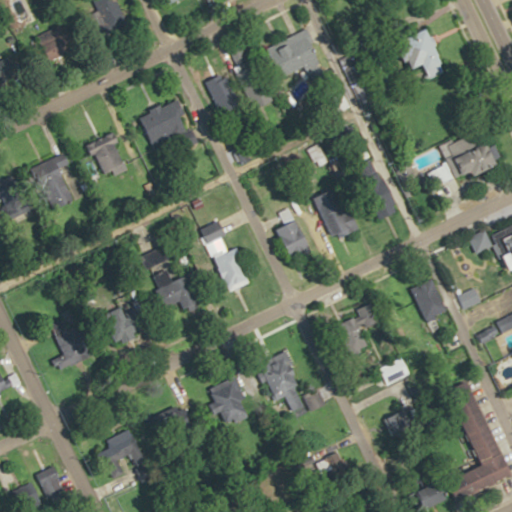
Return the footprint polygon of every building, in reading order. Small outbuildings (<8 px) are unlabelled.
[(36,43),(59,59),(72,39),(50,24),(36,43)] [(430,29),(401,43),(414,71),(426,65),(432,77),(449,69),(430,29)] [(269,45),(279,81),(323,68),(312,32),(269,45)] [(361,63),(346,68),(351,83),(366,78),(361,63)] [(275,99),(257,68),(242,77),(260,108),(275,99)] [(222,115),(242,106),(235,91),(215,100),(222,115)] [(141,115),(156,151),(192,135),(178,100),(141,115)] [(114,135),(89,144),(97,167),(122,159),(114,135)] [(445,147),(457,180),(504,163),(496,142),(481,148),(477,135),(445,147)] [(0,198),(9,218),(29,209),(18,182),(0,190),(0,198)] [(353,231),(332,190),(314,199),(335,240),(353,231)] [(511,231),(508,223),(470,238),(476,253),(496,245),(505,268),(511,265),(511,231)] [(192,276),(172,281),(170,274),(158,277),(165,308),(182,303),(184,312),(200,308),(192,276)] [(365,316),(359,305),(338,315),(350,338),(380,323),(375,311),(365,316)] [(59,371),(88,358),(75,328),(56,336),(64,354),(54,359),(59,371)] [(299,381),(287,351),(271,357),(283,388),(299,381)] [(237,377),(211,388),(226,425),(252,415),(237,377)] [(485,466),(451,480),(459,499),(511,477),(472,381),(454,389),(485,466)] [(388,436),(413,434),(411,414),(386,416),(388,436)] [(421,488),(425,507),(452,501),(448,482),(421,488)] [(39,508),(38,487),(17,487),(17,508),(39,508)]
